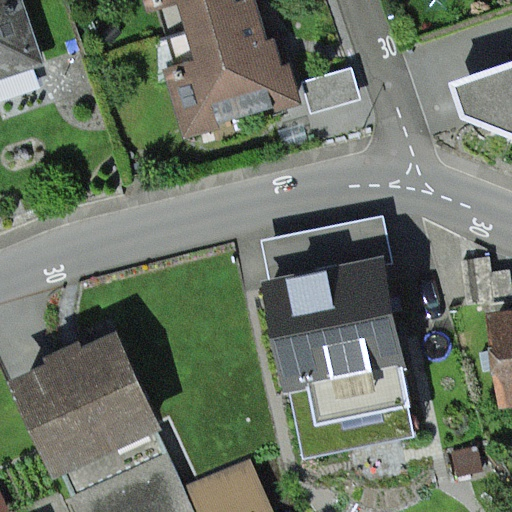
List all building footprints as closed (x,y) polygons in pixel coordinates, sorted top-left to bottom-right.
[(0,0),(0,55),(31,46),(15,0),(0,0)] [(152,0),(153,3),(159,7),(174,4),(184,35),(254,13),(250,0),(152,0)] [(261,41),(254,13),(184,35),(192,65),(180,69),(176,72),(175,78),(190,129),(295,99),(277,37),(261,41)] [(511,64),(454,84),(465,116),(511,134),(511,64)] [(346,71),(304,83),(312,113),(354,102),(346,71)] [(263,240),(271,287),(383,264),(383,266),(395,264),(384,216),(263,240)] [(492,274),(490,259),(473,261),(478,303),(511,299),(511,296),(509,272),(492,274)] [(383,264),(271,287),(306,458),(417,435),(383,266),(383,264)] [(511,317),(496,320),(507,401),(511,400),(511,317)] [(62,369),(24,388),(82,511),(192,511),(183,491),(116,345),(83,360),(78,349),(58,359),(62,369)] [(273,511),(252,463),(183,491),(192,511),(273,511)]
